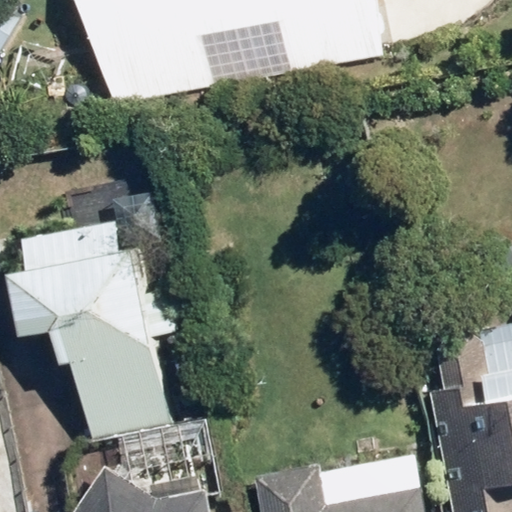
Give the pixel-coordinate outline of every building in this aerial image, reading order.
[(105,0),(123,103),(400,58),(402,0),(105,0)] [(105,439),(135,431),(143,465),(175,456),(177,466),(235,452),(223,408),(196,415),(175,335),(192,330),(180,282),(175,283),(163,238),(148,242),(131,178),(79,191),(88,228),(44,239),(48,255),(21,262),(39,332),(75,323),(105,439)] [(511,511),(511,202),(421,217),(464,511),(511,511)] [(348,466),(346,457),(271,474),(279,511),(452,511),(439,446),(348,466)] [(230,511),(224,483),(177,494),(124,455),(88,511),(230,511)]
